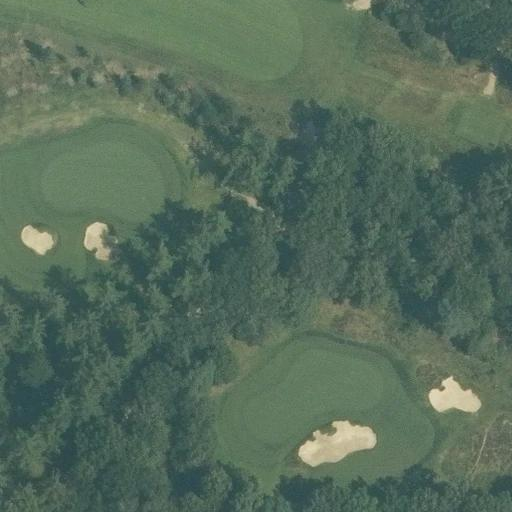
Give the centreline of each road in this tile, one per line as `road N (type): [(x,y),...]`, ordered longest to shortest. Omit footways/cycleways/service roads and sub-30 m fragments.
road 1 (track): [(511,294),(474,275),(354,270),(275,233),(70,511)]
road 2 (track): [(511,480),(455,476),(256,511)]
road 3 (track): [(199,511),(41,451),(0,457)]
